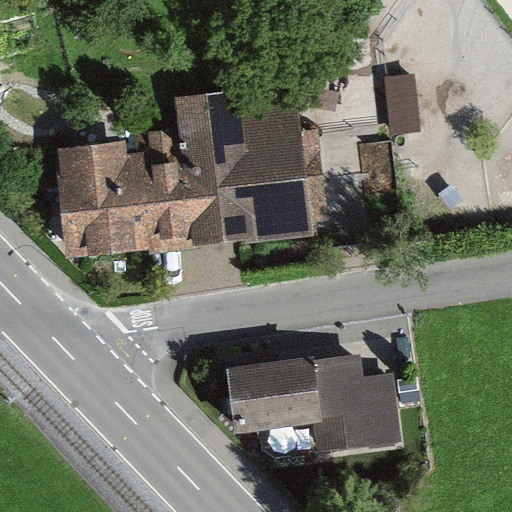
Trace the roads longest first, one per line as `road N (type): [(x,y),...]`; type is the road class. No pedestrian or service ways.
road 1 (residential): [(511,274),(144,331),(75,360)]
road 2 (primary): [(75,360),(220,511)]
